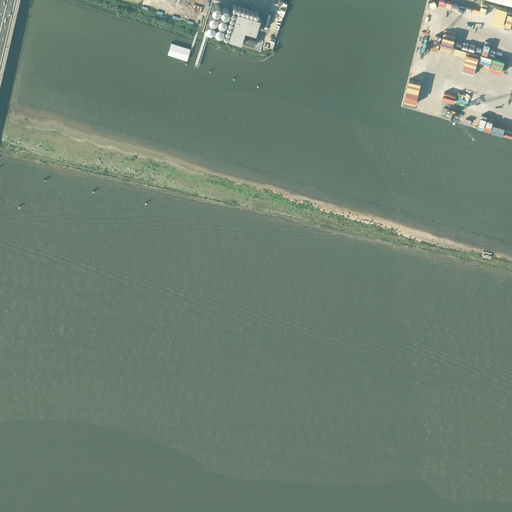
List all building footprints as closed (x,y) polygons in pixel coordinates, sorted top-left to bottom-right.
[(496,30),(501,7),(476,2),(474,12),(467,10),(465,20),(475,22),(477,14),(483,16),(483,18),(487,19),(486,23),(484,22),(483,27),(496,30)] [(217,35),(224,9),(201,4),(195,29),(217,35)] [(236,9),(228,37),(253,45),(255,39),(243,35),(244,29),(250,31),(255,32),(260,17),(236,9)] [(450,45),(469,49),(466,63),(472,65),(473,61),(485,63),(487,56),(478,54),(479,47),(468,44),(469,41),(460,39),(460,36),(456,36),(455,38),(452,38),(450,45)] [(473,110),(472,113),(465,111),(461,122),(473,126),(478,112),(473,110)] [(492,253),(482,251),(481,258),(491,260),(492,253)]
